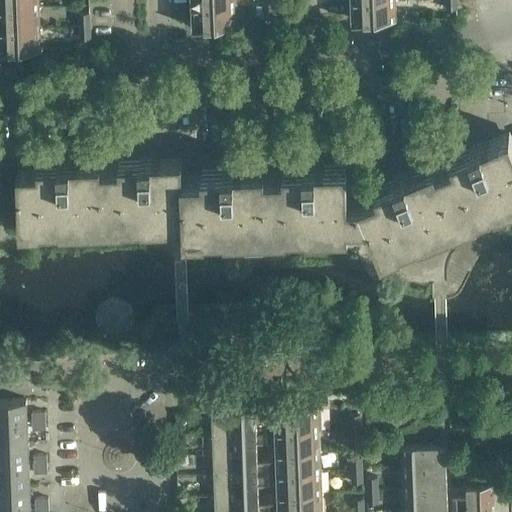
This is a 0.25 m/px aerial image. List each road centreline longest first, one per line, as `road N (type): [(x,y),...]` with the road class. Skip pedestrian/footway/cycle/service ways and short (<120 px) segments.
road 1 (residential): [(363,92),(477,88),(477,126),(431,147),(365,150)]
road 2 (residential): [(365,150),(203,155),(162,143)]
road 3 (residential): [(161,98),(363,92)]
road 4 (residential): [(162,143),(1,148)]
road 5 (residential): [(160,55),(314,48)]
road 6 (residential): [(362,45),(464,40),(511,22)]
road 7 (residential): [(0,95),(93,91),(129,56)]
road 8 (residential): [(107,420),(88,431),(89,478),(156,483)]
